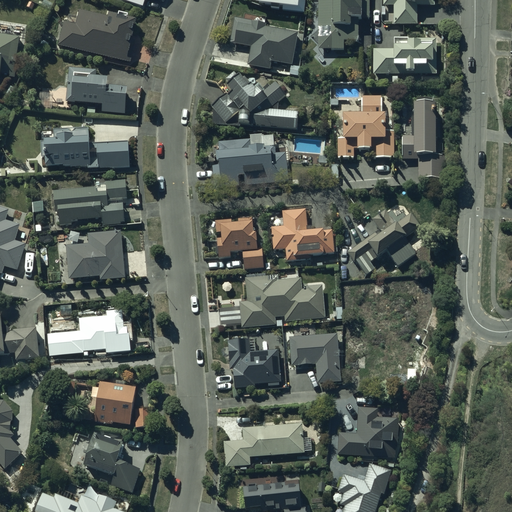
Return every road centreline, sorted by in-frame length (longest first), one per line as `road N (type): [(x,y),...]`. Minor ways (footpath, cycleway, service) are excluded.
road 1 (residential): [(204,0),(177,95),(171,158),(193,406),(181,511)]
road 2 (residential): [(511,328),(485,329),(467,297),(468,0)]
